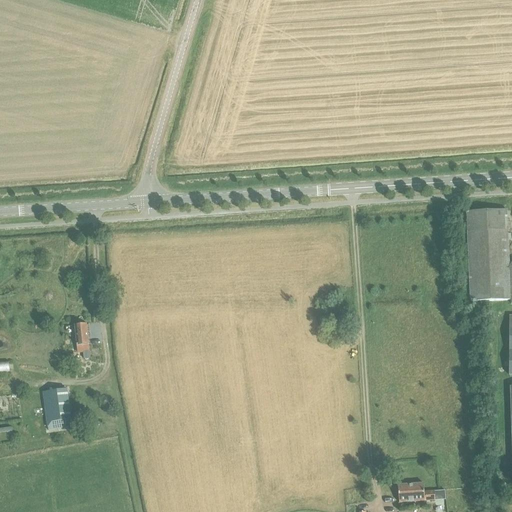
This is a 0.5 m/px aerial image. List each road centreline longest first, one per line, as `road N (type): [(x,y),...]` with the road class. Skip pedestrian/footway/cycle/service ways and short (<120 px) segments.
road 1 (secondary): [(511,177),(146,201)]
road 2 (unclassified): [(146,201),(197,0)]
road 3 (secondary): [(146,201),(0,213)]
